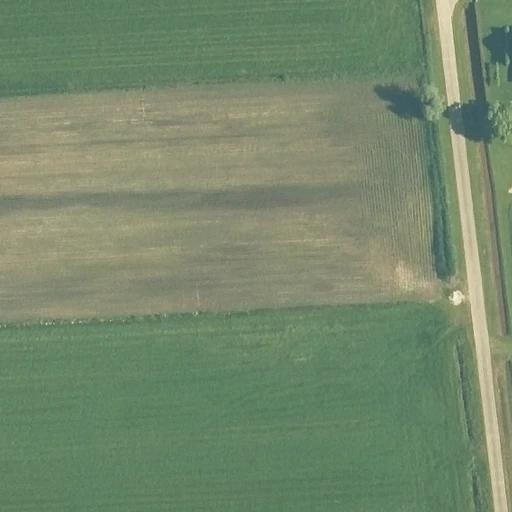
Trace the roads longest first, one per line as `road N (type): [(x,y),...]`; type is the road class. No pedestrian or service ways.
road 1 (track): [(454,125),(490,437)]
road 2 (unclassified): [(440,0),(454,125)]
